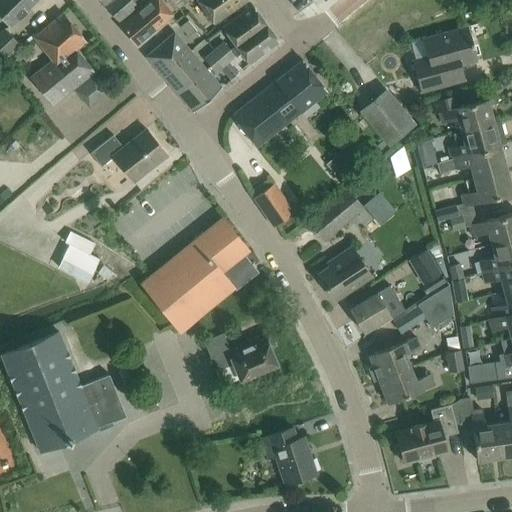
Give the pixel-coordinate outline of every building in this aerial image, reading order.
[(0,0),(0,16),(10,26),(37,0),(0,0)] [(117,22),(136,6),(130,0),(109,0),(103,6),(117,22)] [(152,0),(121,27),(135,46),(171,16),(158,0),(152,0)] [(193,0),(196,0),(213,24),(246,0),(193,0)] [(266,24),(252,6),(222,28),(235,46),(266,24)] [(76,51),(85,42),(63,14),(34,39),(53,61),(31,78),(52,104),(93,73),(76,51)] [(189,38),(197,31),(188,21),(181,28),(189,38)] [(266,24),(235,46),(248,64),(279,42),(266,24)] [(446,70),(477,62),(467,27),(422,40),(427,57),(411,62),(419,93),(450,85),(446,70)] [(4,29),(0,33),(0,61),(18,44),(4,29)] [(162,76),(190,52),(174,33),(146,58),(162,76)] [(223,43),(214,51),(220,58),(229,50),(223,43)] [(235,57),(229,50),(220,58),(226,65),(235,57)] [(220,58),(214,51),(204,59),(216,74),(226,65),(220,58)] [(190,52),(162,76),(177,94),(205,70),(190,52)] [(302,61),(232,116),(256,147),(326,91),(302,61)] [(222,89),(205,70),(177,94),(193,113),(222,89)] [(77,88),(89,104),(104,94),(92,77),(77,88)] [(414,125),(385,90),(360,110),(389,145),(414,125)] [(460,132),(493,123),(487,100),(456,108),(453,97),(429,103),(432,115),(438,113),(441,124),(457,119),(460,132)] [(493,123),(460,132),(464,145),(448,149),(451,160),(499,146),(506,144),(500,121),(493,123)] [(61,139),(69,149),(81,139),(73,129),(61,139)] [(166,156),(146,130),(123,148),(113,135),(90,153),(100,167),(113,157),(133,182),(166,156)] [(499,146),(451,160),(436,163),(439,174),(469,166),(473,178),(506,169),(499,146)] [(401,152),(387,157),(394,176),(408,172),(401,152)] [(350,162),(334,176),(344,188),(360,174),(350,162)] [(461,195),(463,204),(456,206),(455,205),(434,211),(437,222),(449,219),(449,220),(475,212),(473,204),(511,193),(511,192),(506,169),(473,178),(465,180),(469,193),(461,195)] [(273,227),(276,225),(293,213),(273,184),(253,198),(273,227)] [(325,242),(364,209),(346,187),(307,221),(325,242)] [(475,212),(449,220),(452,230),(469,226),(472,237),(487,232),(491,246),(511,239),(511,213),(478,223),(475,212)] [(179,330),(233,287),(231,285),(255,266),(252,262),(251,263),(243,253),(247,249),(222,219),(141,284),(179,330)] [(88,283),(99,259),(90,255),(95,244),(70,231),(64,242),(70,245),(58,268),(88,283)] [(511,239),(491,246),(494,258),(479,262),(482,273),(511,264),(511,239)] [(442,258),(438,245),(429,249),(435,261),(442,259),(442,258)] [(352,248),(337,257),(339,260),(317,275),(319,278),(318,282),(321,287),(326,289),(334,301),(370,276),(352,248)] [(441,274),(426,249),(408,259),(422,284),(441,274)] [(442,259),(435,261),(442,274),(445,278),(447,277),(442,259)] [(102,263),(99,273),(107,281),(114,274),(102,263)] [(460,263),(448,267),(452,281),(464,277),(460,263)] [(511,264),(482,273),(484,283),(500,279),(503,292),(511,289),(511,264)] [(463,279),(452,281),(454,296),(465,294),(463,279)] [(511,289),(503,292),(507,304),(491,309),(494,318),(494,320),(511,315),(511,289)] [(377,294),(349,310),(362,333),(390,316),(377,294)] [(422,301),(423,302),(393,321),(400,334),(433,314),(432,313),(441,307),(433,294),(422,301)] [(511,315),(494,320),(494,318),(488,320),(491,331),(507,327),(511,341),(511,340),(511,315)] [(256,339),(253,330),(244,334),(243,330),(213,342),(224,368),(237,362),(246,385),(263,378),(259,369),(280,360),(277,351),(280,349),(274,335),(270,336),(269,333),(256,339)] [(111,421),(112,423),(126,417),(109,375),(80,386),(58,333),(1,356),(39,452),(97,429),(97,427),(111,421)] [(378,380),(410,368),(405,354),(420,349),(416,338),(369,356),(372,366),(367,367),(373,382),(378,380)] [(511,340),(511,341),(511,345),(511,352),(498,357),(501,368),(511,364),(511,340)] [(461,350),(459,350),(445,353),(448,373),(464,370),(461,350)] [(495,362),(467,367),(469,384),(497,380),(495,362)] [(415,381),(410,368),(378,380),(387,404),(434,385),(430,375),(415,381)] [(511,456),(511,391),(506,393),(510,422),(497,424),(502,458),(511,456)] [(482,410),(473,411),(471,398),(461,399),(452,404),(460,432),(472,431),(476,461),(502,458),(497,424),(484,426),(482,410)] [(452,404),(451,405),(451,404),(429,410),(433,423),(425,425),(424,424),(410,428),(410,429),(395,433),(398,444),(394,446),(398,458),(401,457),(403,461),(418,457),(419,461),(433,457),(432,453),(445,450),(441,437),(458,432),(460,432),(452,404)] [(316,474),(304,438),(296,440),(293,428),(261,439),(268,459),(275,457),(284,485),(316,474)]
